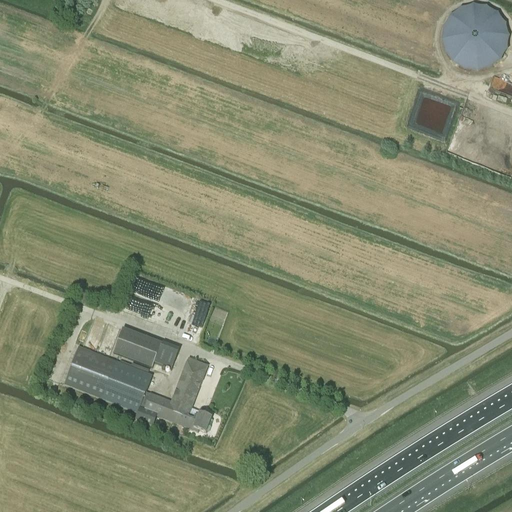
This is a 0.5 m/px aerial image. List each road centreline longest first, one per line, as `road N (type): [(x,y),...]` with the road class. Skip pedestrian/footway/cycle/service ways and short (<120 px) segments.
road 1 (unclassified): [(233,511),(511,332)]
road 2 (track): [(511,107),(213,0)]
road 3 (motorway): [(511,400),(338,511)]
road 4 (motorway): [(388,511),(511,434)]
